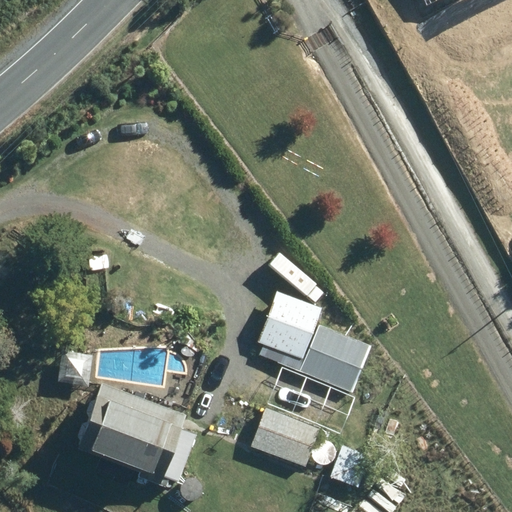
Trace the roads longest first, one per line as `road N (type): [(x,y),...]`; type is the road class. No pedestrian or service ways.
road 1 (unknown): [(331,0),(511,279)]
road 2 (tertiary): [(0,101),(110,0)]
